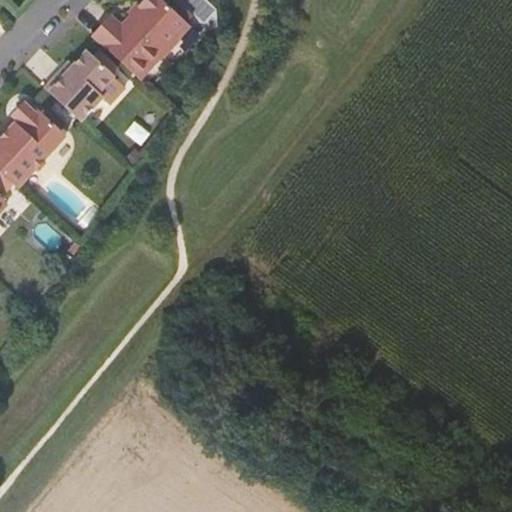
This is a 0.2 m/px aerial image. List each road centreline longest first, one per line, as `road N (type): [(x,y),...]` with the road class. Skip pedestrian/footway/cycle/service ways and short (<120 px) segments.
road 1 (track): [(8,511),(407,0)]
road 2 (track): [(0,490),(179,272),(172,176),(259,0)]
